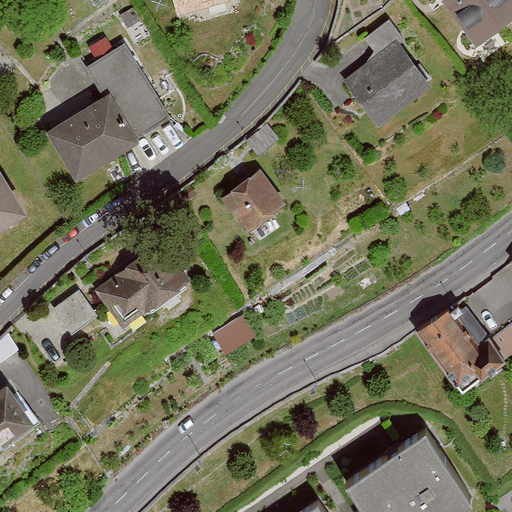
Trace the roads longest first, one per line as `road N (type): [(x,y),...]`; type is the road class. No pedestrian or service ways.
road 1 (primary): [(511,234),(407,308),(221,413),(109,511)]
road 2 (residential): [(317,0),(296,55),(243,117),(68,252),(0,316)]
